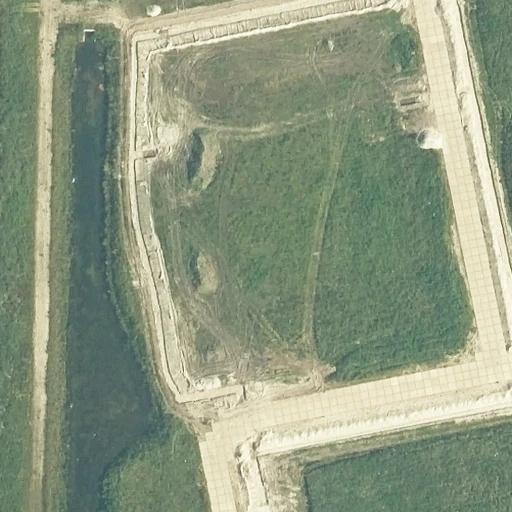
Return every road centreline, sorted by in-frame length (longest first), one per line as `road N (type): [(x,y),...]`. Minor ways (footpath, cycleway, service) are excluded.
road 1 (residential): [(501,390),(434,0)]
road 2 (unclassified): [(275,176),(330,425)]
road 3 (residential): [(501,390),(330,425)]
road 4 (residential): [(330,425),(235,444),(246,511)]
